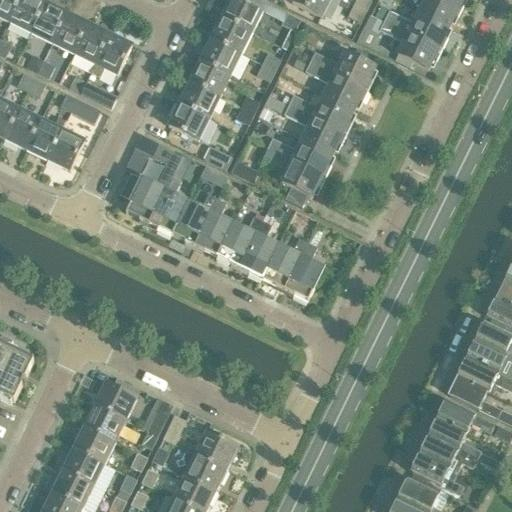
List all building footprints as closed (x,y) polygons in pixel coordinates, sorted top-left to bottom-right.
[(0,0),(0,20),(9,26),(21,0),(0,0)] [(31,36),(46,6),(33,0),(21,0),(9,26),(31,36)] [(252,36),(263,14),(234,0),(232,0),(222,21),(252,36)] [(322,20),(331,0),(294,0),(292,6),(322,20)] [(366,15),(371,4),(363,0),(357,0),(353,9),(366,15)] [(450,30),(460,8),(443,0),(419,0),(425,3),(419,14),(450,30)] [(443,0),(460,8),(464,0),(443,0)] [(53,47),(68,17),(46,6),(31,36),(53,47)] [(360,26),(366,15),(353,9),(348,20),(360,26)] [(413,26),(389,14),(384,24),(439,51),(450,30),(419,14),(413,26)] [(295,35),(301,23),(288,16),(282,28),(295,35)] [(74,57),(89,27),(68,17),(53,47),(74,57)] [(428,73),(439,51),(384,24),(370,17),(364,29),(378,36),(380,34),(404,46),(397,58),(428,73)] [(241,57),(252,36),(222,21),(211,43),(241,57)] [(96,68),(111,38),(89,27),(74,57),(96,68)] [(117,79),(132,48),(111,38),(96,68),(117,79)] [(0,58),(5,61),(12,48),(1,43),(0,44),(0,58)] [(231,79),(241,57),(211,43),(201,64),(231,79)] [(310,66),(309,66),(364,94),(376,70),(345,55),(339,68),(315,56),(310,65),(310,66)] [(275,74),(281,63),(267,56),(262,68),(275,74)] [(38,78),(44,64),(32,58),(26,72),(38,78)] [(297,59),(293,69),(305,75),(329,87),(323,99),(354,115),(364,94),(309,66),(310,66),(297,59)] [(49,83),(55,69),(44,64),(38,78),(49,83)] [(220,100),(231,79),(201,64),(190,85),(220,100)] [(270,86),(275,74),(262,68),(256,79),(270,86)] [(29,96),(36,82),(24,76),(17,90),(29,96)] [(69,93),(81,99),(88,85),(75,79),(69,93)] [(40,101),(46,87),(36,82),(29,96),(40,101)] [(88,85),(81,99),(103,109),(111,113),(118,100),(109,96),(88,85)] [(209,122),(220,100),(190,85),(179,107),(209,122)] [(72,116),(79,103),(67,97),(60,111),(72,116)] [(254,117),(260,106),(246,99),(241,110),(254,117)] [(290,107),(288,109),(343,136),(354,115),(323,99),(318,111),(294,99),(290,107)] [(0,139),(6,143),(21,113),(0,102),(0,139)] [(79,103),(72,116),(94,127),(101,114),(79,103)] [(279,104),(274,113),(284,118),(308,130),(302,143),(332,158),(343,136),(288,109),(279,104)] [(198,144),(209,122),(179,107),(168,130),(198,144)] [(249,129),(254,117),(241,110),(235,122),(249,129)] [(261,117),(259,120),(268,125),(272,115),(264,111),(261,117)] [(27,153),(42,123),(21,113),(6,143),(27,153)] [(42,123),(27,153),(49,164),(63,134),(63,133),(67,125),(58,121),(54,129),(42,123)] [(70,174),(85,144),(63,134),(49,164),(70,174)] [(272,142),(267,152),(322,179),(332,158),(302,143),(296,154),(272,142)] [(154,160),(168,167),(164,175),(156,190),(132,178),(122,198),(132,203),(126,216),(149,227),(172,180),(176,172),(182,160),(159,149),(154,160)] [(227,173),(233,161),(211,150),(205,162),(227,173)] [(267,152),(263,161),(287,173),(281,186),(289,190),(284,201),(292,205),(301,210),(306,198),(311,201),(322,179),(267,152)] [(254,187),(260,174),(238,163),(231,176),(254,187)] [(171,238),(187,205),(174,199),(181,184),(172,180),(149,227),(171,238)] [(194,249),(217,202),(209,198),(202,212),(187,205),(171,238),(194,249)] [(217,260),(233,227),(220,221),(227,206),(217,202),(194,249),(217,260)] [(239,271),(262,224),(254,220),(247,234),(233,227),(217,260),(239,271)] [(262,282),(278,250),(265,243),(272,229),(262,224),(239,271),(262,282)] [(285,293),(308,246),(299,242),(292,257),(278,250),(262,282),(285,293)] [(308,305),(324,272),(310,265),(317,251),(308,246),(285,293),(308,305)] [(496,303),(511,311),(511,289),(504,286),(496,303)] [(511,311),(496,303),(487,321),(511,333),(511,311)] [(511,341),(484,327),(475,346),(511,363),(511,341)] [(0,399),(14,406),(22,389),(25,390),(27,386),(25,385),(34,365),(9,353),(13,344),(2,339),(0,342),(0,399)] [(511,363),(475,346),(466,363),(511,385),(511,363)] [(511,385),(466,363),(458,381),(486,395),(489,396),(494,386),(511,395),(511,385)] [(458,381),(449,399),(511,430),(511,428),(511,418),(482,404),(486,395),(458,381)] [(106,387),(95,409),(127,424),(137,402),(141,393),(117,382),(113,390),(106,387)] [(494,428),(446,404),(437,423),(465,436),(470,427),(490,437),(508,447),(511,438),(511,437),(508,436),(494,429),(494,428)] [(95,409),(84,431),(116,446),(127,424),(95,409)] [(159,440),(171,416),(159,410),(147,435),(148,436),(148,435),(159,440)] [(175,449),(187,425),(187,424),(175,418),(163,443),(175,449)] [(461,445),(465,436),(437,423),(428,440),(477,464),(481,455),(461,445)] [(84,431),(74,453),(105,468),(116,446),(84,431)] [(152,454),(159,440),(148,435),(148,436),(142,449),(152,454)] [(227,473),(239,450),(207,435),(196,458),(227,473)] [(477,464),(428,440),(420,458),(457,476),(462,466),(491,481),(495,473),(486,468),(477,464)] [(163,470),(170,456),(159,451),(153,465),(163,470)] [(74,453),(63,475),(94,490),(95,488),(105,468),(74,453)] [(141,476),(149,461),(138,456),(131,470),(141,476)] [(217,495),(227,473),(196,458),(185,480),(217,495)] [(411,476),(413,477),(442,491),(440,495),(448,498),(457,503),(464,490),(453,485),(457,476),(420,458),(411,476)] [(490,460),(486,468),(495,473),(499,464),(490,460)] [(153,492),(160,478),(149,472),(142,487),(153,492)] [(63,475),(52,497),(83,511),(94,490),(63,475)] [(397,503),(415,511),(435,511),(432,510),(440,495),(442,491),(413,477),(409,484),(407,483),(397,503)] [(131,497),(138,484),(127,478),(120,492),(131,497)] [(195,511),(208,511),(217,495),(185,480),(174,502),(195,511)] [(138,511),(142,511),(149,499),(138,494),(131,508),(138,511)] [(83,511),(52,497),(44,511),(83,511)] [(123,511),(127,505),(117,500),(110,511),(123,511)] [(195,511),(174,502),(169,511),(195,511)] [(415,511),(397,503),(393,511),(415,511)]
